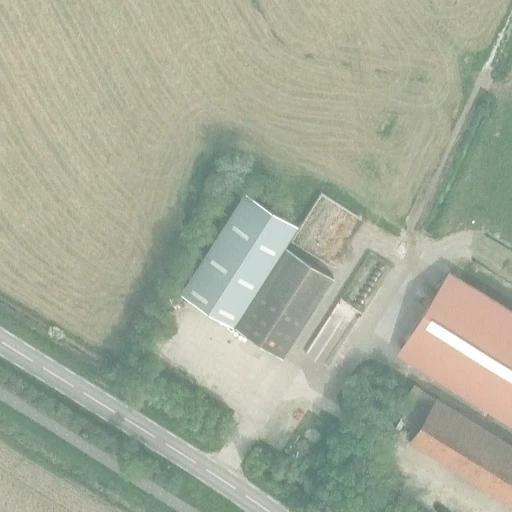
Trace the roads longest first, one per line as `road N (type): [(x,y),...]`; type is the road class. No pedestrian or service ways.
road 1 (secondary): [(268,511),(0,340)]
road 2 (track): [(511,9),(407,228),(405,255)]
